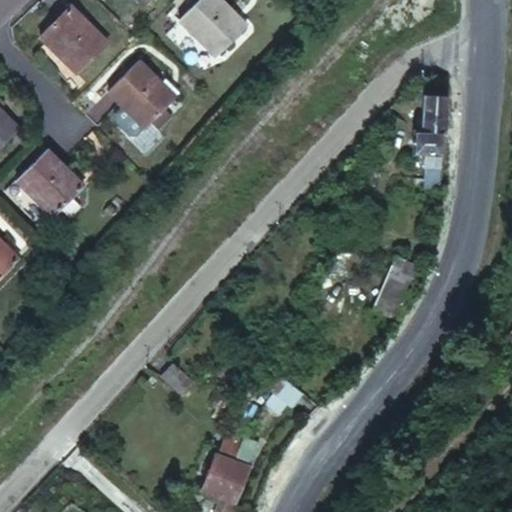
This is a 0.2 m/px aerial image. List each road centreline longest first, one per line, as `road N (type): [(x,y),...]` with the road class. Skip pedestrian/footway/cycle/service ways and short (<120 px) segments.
road 1 (residential): [(486,37),(423,55),(385,85),(0,505)]
road 2 (secondary): [(486,37),(476,187),(458,267),(422,338),(321,460),(289,511)]
